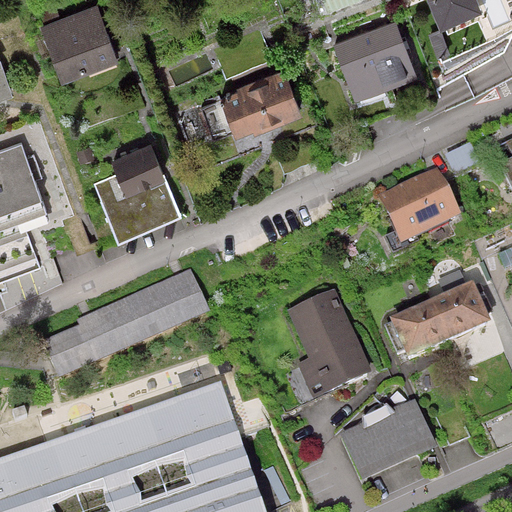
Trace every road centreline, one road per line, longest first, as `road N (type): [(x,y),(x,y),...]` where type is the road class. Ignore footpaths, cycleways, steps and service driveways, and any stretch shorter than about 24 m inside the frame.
road 1 (residential): [(511,91),(0,325)]
road 2 (residential): [(385,511),(511,453)]
